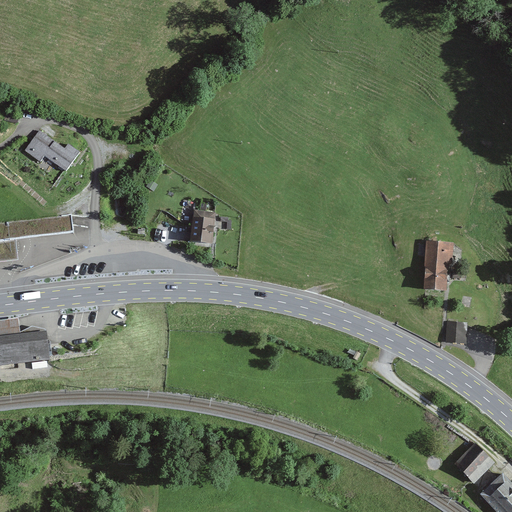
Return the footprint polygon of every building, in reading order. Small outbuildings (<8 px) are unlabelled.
[(68,151),(38,132),(25,153),(40,162),(44,155),(71,172),(83,153),(71,146),(68,151)] [(220,214),(197,211),(194,240),(217,243),(220,214)] [(15,243),(0,244),(0,263),(18,262),(15,243)] [(455,246),(429,245),(428,290),(454,291),(455,246)] [(0,366),(57,358),(53,328),(27,332),(24,317),(0,320),(0,321),(2,337),(0,335),(0,366)] [(468,323),(447,322),(447,342),(468,342),(468,323)] [(478,446),(457,469),(475,486),(496,463),(478,446)] [(511,511),(511,485),(504,478),(484,498),(497,511),(511,511)]
